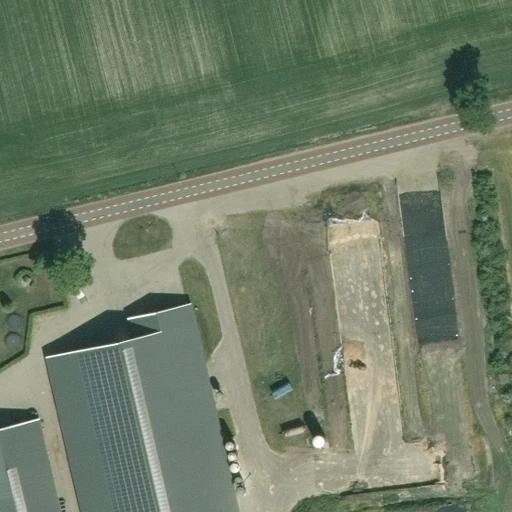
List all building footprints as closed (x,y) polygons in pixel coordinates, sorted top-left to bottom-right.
[(297,321),(319,319),(314,252),(271,255),(277,340),(298,339),(297,321)] [(260,296),(262,318),(269,317),(268,295),(260,296)] [(369,395),(395,393),(391,346),(361,348),(363,368),(378,366),(379,384),(368,385),(369,395)] [(319,410),(306,411),(308,424),(321,422),(319,410)] [(59,511),(37,420),(0,429),(0,511),(59,511)] [(496,471),(495,446),(478,447),(479,471),(496,471)]
